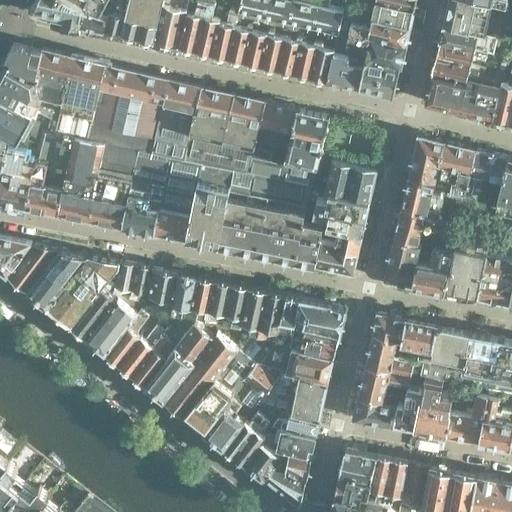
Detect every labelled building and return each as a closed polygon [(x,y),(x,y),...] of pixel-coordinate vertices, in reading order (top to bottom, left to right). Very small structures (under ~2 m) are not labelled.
[(84,1),(81,0),(37,0),(36,3),(35,2),(34,5),(34,6),(35,6),(37,9),(36,10),(36,11),(40,12),(40,11),(49,13),(49,14),(52,14),(52,13),(61,16),(61,17),(67,18),(67,17),(72,18),(71,19),(73,19),(73,18),(78,19),(78,21),(79,21),(84,1)] [(111,0),(81,0),(84,1),(107,14),(108,14),(111,0)] [(111,0),(108,14),(107,14),(104,27),(155,38),(163,2),(188,7),(189,0),(111,0)] [(196,48),(206,0),(198,0),(195,12),(187,10),(179,44),(196,48)] [(212,51),(219,19),(220,18),(212,16),(215,1),(211,0),(206,0),(196,48),(212,51)] [(343,10),(326,6),(299,0),(240,0),(239,9),(338,32),(343,10)] [(410,25),(413,8),(377,0),(364,0),(363,6),(374,8),(372,16),(410,25)] [(377,0),(413,8),(415,0),(377,0)] [(484,33),(491,0),(448,0),(444,23),(444,24),(484,33)] [(107,14),(84,1),(79,21),(104,27),(107,14)] [(179,44),(187,10),(188,7),(163,2),(155,38),(179,44)] [(228,55),(236,24),(238,13),(233,12),(234,7),(230,6),(226,21),(219,19),(212,51),(228,55)] [(406,42),(356,30),(349,28),(352,19),(353,19),(354,12),(343,9),(343,10),(338,32),(334,47),(334,50),(350,54),(365,57),(366,56),(400,64),(406,42)] [(410,25),(372,16),(371,23),(358,20),(356,30),(406,42),(407,35),(408,35),(410,25)] [(245,59),(252,27),(253,27),(253,24),(248,23),(248,26),(236,24),(228,55),(245,59)] [(497,36),(484,33),(444,24),(440,40),(475,48),(476,41),(495,45),(497,36)] [(261,62),(269,31),(253,27),(252,27),(245,59),(261,62)] [(278,66),(285,34),(274,32),(274,29),(271,28),(269,28),(269,31),(261,62),(263,63),(278,66)] [(294,70),(302,35),(298,34),(297,37),(285,34),(278,66),(294,70)] [(310,74),(318,39),(315,38),(314,41),(305,39),(306,36),(302,35),(294,70),(310,74)] [(58,122),(74,54),(45,46),(14,39),(6,55),(5,55),(4,56),(6,57),(0,68),(0,89),(39,111),(58,122)] [(327,78),(334,50),(334,47),(322,43),(322,40),(318,39),(310,74),(327,78)] [(486,54),(487,51),(475,48),(440,40),(436,39),(434,47),(438,48),(436,56),(471,64),(473,56),(482,58),(483,54),(486,54)] [(248,172),(254,142),(256,142),(266,98),(202,84),(106,62),(84,56),(86,52),(75,49),(74,54),(58,122),(56,131),(44,129),(37,159),(26,204),(58,211),(59,211),(123,224),(124,224),(133,226),(132,230),(143,233),(144,228),(218,243),(233,170),(248,172)] [(344,82),(350,54),(334,50),(327,78),(344,82)] [(359,85),(365,57),(350,54),(344,82),(359,85)] [(394,92),(401,64),(400,64),(366,56),(365,57),(359,85),(394,92)] [(486,68),(471,64),(436,56),(432,73),(467,81),(469,72),(484,76),(486,68)] [(510,120),(511,109),(511,68),(508,82),(501,81),(500,88),(494,116),(510,120)] [(494,116),(500,88),(467,81),(432,73),(426,100),(437,102),(494,116)] [(39,111),(0,89),(0,126),(1,127),(20,137),(31,114),(36,117),(39,111)] [(269,142),(278,101),(266,98),(256,142),(268,145),(269,142)] [(289,146),(298,105),(278,101),(269,142),(289,146)] [(316,173),(329,117),(330,113),(298,105),(289,146),(285,167),(316,173)] [(436,178),(445,139),(418,132),(413,153),(409,152),(405,171),(409,172),(409,173),(436,178)] [(468,191),(477,147),(445,139),(436,178),(457,183),(456,188),(468,191)] [(0,199),(13,202),(23,156),(24,150),(6,146),(4,152),(1,165),(6,166),(4,175),(0,174),(0,199)] [(504,177),(509,154),(477,147),(468,191),(479,193),(483,173),(504,177)] [(511,155),(509,154),(504,177),(500,194),(506,195),(504,206),(511,207),(511,155)] [(26,204),(37,159),(23,156),(13,202),(26,204)] [(369,199),(375,176),(377,166),(333,156),(325,189),(331,190),(369,199)] [(304,218),(306,209),(309,193),(251,181),(252,173),(248,172),(233,170),(218,243),(315,262),(320,239),(323,222),(304,218)] [(458,237),(468,191),(456,188),(455,188),(455,191),(434,187),(436,178),(409,173),(402,204),(403,204),(448,214),(445,225),(443,234),(458,237)] [(368,204),(370,199),(369,199),(331,190),(329,197),(319,195),(317,203),(366,215),(366,214),(368,204)] [(362,229),(365,215),(366,215),(317,203),(315,211),(325,214),(329,215),(328,223),(339,225),(362,230),(362,231),(363,229),(362,229)] [(419,242),(424,221),(445,225),(448,214),(403,204),(395,236),(419,242)] [(357,251),(362,230),(339,225),(335,242),(334,246),(357,251)] [(0,266),(8,272),(32,240),(0,233),(0,266)] [(413,283),(418,258),(421,242),(419,242),(395,236),(385,278),(413,283)] [(478,295),(488,249),(489,245),(456,238),(454,251),(445,289),(478,295)] [(353,271),(357,252),(357,251),(334,246),(335,242),(320,239),(315,262),(353,271)] [(27,288),(60,246),(32,240),(8,272),(27,288)] [(445,289),(454,251),(439,247),(437,244),(433,243),(430,260),(418,258),(413,283),(445,289)] [(47,304),(87,251),(60,246),(27,288),(47,304)] [(510,302),(511,294),(511,255),(509,255),(509,253),(488,249),(478,295),(510,302)] [(71,322),(102,284),(120,262),(120,258),(87,251),(47,304),(71,323),(71,322)] [(130,297),(137,262),(120,258),(120,262),(115,284),(123,286),(122,289),(118,288),(117,291),(119,293),(130,297)] [(149,291),(154,265),(137,262),(130,297),(139,299),(141,289),(149,291)] [(174,298),(180,271),(154,265),(149,291),(148,292),(174,298)] [(192,303),(198,274),(180,270),(180,271),(174,298),(172,309),(182,312),(184,301),(192,303)] [(208,315),(215,277),(198,274),(192,303),(200,304),(198,313),(208,315)] [(227,310),(233,281),(215,277),(208,315),(217,317),(219,308),(227,310)] [(242,323),(243,320),(250,284),(233,281),(227,310),(234,311),(232,320),(242,323)] [(87,335),(117,296),(102,284),(71,322),(87,335)] [(258,336),(268,288),(250,284),(243,320),(251,322),(249,333),(258,336)] [(279,327),(281,317),(286,291),(268,288),(258,336),(267,339),(270,325),(279,327)] [(295,320),(300,294),(286,291),(281,317),(295,320)] [(340,330),(344,312),(344,310),(345,305),(346,303),(330,300),(330,295),(325,294),(324,299),(300,294),(295,320),(296,320),(340,330)] [(106,350),(138,311),(118,295),(117,296),(87,335),(106,350)] [(120,361),(142,333),(137,330),(150,314),(141,307),(138,311),(106,350),(120,361)] [(402,336),(406,316),(407,316),(408,311),(390,308),(389,312),(378,310),(373,330),(402,336)] [(430,364),(432,352),(438,322),(407,316),(406,316),(402,336),(401,338),(421,342),(418,358),(423,359),(420,373),(432,375),(434,365),(430,364)] [(165,397),(215,335),(195,319),(180,338),(145,382),(165,397)] [(132,371),(167,327),(158,320),(145,336),(142,333),(120,361),(132,371)] [(337,342),(340,330),(296,320),(294,329),(303,331),(306,330),(305,335),(337,342)] [(464,358),(470,328),(438,322),(432,352),(464,358)] [(145,382),(180,338),(167,327),(132,371),(145,382)] [(491,387),(502,335),(470,328),(464,358),(460,380),(491,387)] [(395,355),(398,338),(401,338),(402,336),(373,330),(367,362),(411,371),(413,363),(417,364),(418,358),(415,358),(415,359),(395,355)] [(184,413),(237,346),(218,331),(215,335),(165,397),(184,413)] [(334,355),(337,342),(305,335),(304,341),(302,338),(293,336),(291,345),(295,346),(334,355)] [(511,390),(511,336),(502,335),(491,387),(511,390)] [(328,380),(290,370),(295,346),(291,345),(275,341),(258,362),(285,369),(264,395),(258,403),(290,411),(320,418),(328,380)] [(232,395),(245,379),(258,362),(237,346),(184,413),(205,429),(232,395)] [(328,380),(334,355),(295,346),(290,370),(328,380)] [(414,427),(423,384),(423,382),(410,379),(411,371),(367,362),(359,394),(383,398),(387,378),(408,383),(404,403),(398,401),(393,423),(414,427)] [(447,433),(451,409),(454,397),(433,393),(434,387),(423,384),(414,427),(447,433)] [(225,445),(246,418),(258,403),(264,395),(254,386),(241,402),(232,395),(205,429),(225,445)] [(479,439),(488,393),(476,390),(471,413),(451,409),(447,433),(470,437),(469,442),(478,444),(479,439)] [(511,444),(511,439),(511,408),(502,406),(501,411),(495,410),(498,395),(488,393),(479,439),(478,444),(488,446),(489,441),(511,444)] [(393,423),(398,401),(383,398),(359,394),(354,416),(371,419),(370,424),(392,428),(393,423)] [(235,453),(265,415),(259,410),(250,421),(246,418),(225,445),(235,453)] [(316,432),(320,418),(290,411),(288,419),(279,417),(275,422),(283,424),(316,432)] [(260,440),(266,434),(262,430),(271,419),(265,415),(235,453),(244,460),(260,440)] [(311,453),(316,432),(283,424),(281,433),(269,430),(266,434),(260,440),(287,447),(291,448),(311,453)] [(276,461),(281,454),(287,447),(260,440),(244,460),(264,476),(276,461)] [(372,480),(378,452),(366,450),(367,446),(353,443),(353,447),(347,446),(340,473),(372,480)] [(306,478),(310,460),(311,453),(291,448),(286,457),(281,454),(276,461),(306,478)] [(402,493),(409,458),(408,458),(378,452),(372,480),(369,495),(383,498),(401,504),(403,493),(402,493)] [(422,503),(430,462),(409,458),(402,493),(403,493),(401,504),(400,510),(402,511),(420,511),(411,509),(413,501),(422,503)] [(0,511),(24,481),(12,471),(16,467),(7,460),(0,468),(0,511)] [(300,503),(306,478),(276,461),(264,476),(300,503)] [(470,511),(478,472),(430,462),(422,503),(420,511),(443,511),(444,511),(449,511),(471,511),(472,511),(470,511)] [(493,511),(501,476),(478,472),(470,511),(472,511),(476,511),(493,511)] [(369,495),(372,480),(340,473),(339,479),(340,479),(338,484),(336,492),(337,492),(369,498),(369,495)] [(511,511),(511,478),(501,476),(493,511),(511,511)] [(0,511),(33,511),(46,496),(49,493),(38,485),(34,489),(24,481),(0,511)] [(113,511),(86,490),(72,507),(68,511),(113,511)] [(381,511),(383,498),(369,495),(369,498),(337,492),(336,493),(337,494),(337,497),(336,496),(334,501),(335,502),(335,505),(333,504),(332,509),(332,510),(333,510),(341,511),(358,511),(359,506),(381,511)] [(68,511),(72,507),(63,500),(58,506),(46,496),(33,511),(68,511)]
